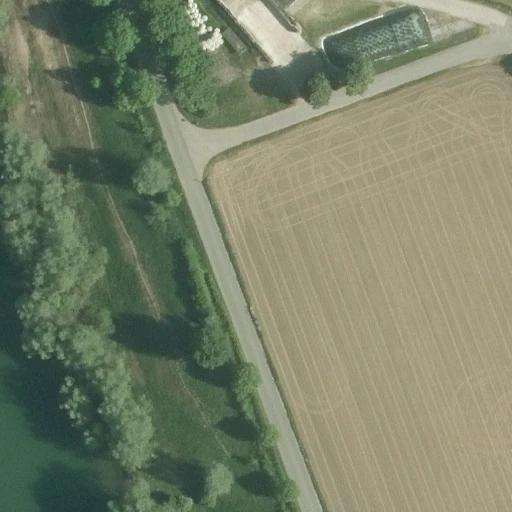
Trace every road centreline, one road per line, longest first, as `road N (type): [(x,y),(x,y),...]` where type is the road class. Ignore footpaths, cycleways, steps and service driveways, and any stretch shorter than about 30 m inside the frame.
road 1 (unclassified): [(183,159),(311,511)]
road 2 (residential): [(183,159),(478,50),(511,47)]
road 3 (unclassified): [(125,0),(183,159)]
